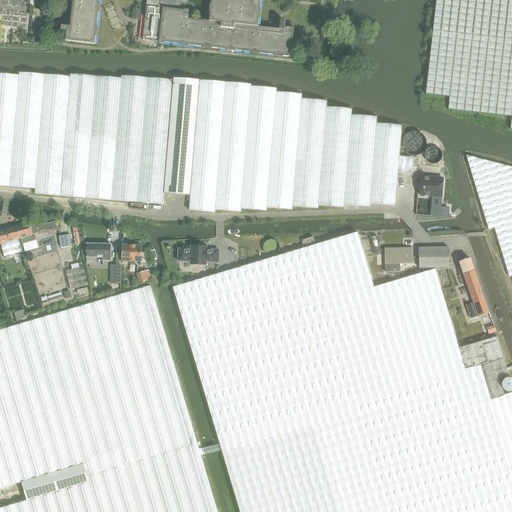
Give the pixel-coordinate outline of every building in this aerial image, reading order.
[(61,26),(60,31),(66,32),(65,42),(94,45),(99,0),(175,0),(175,1),(165,0),(146,0),(146,6),(145,11),(144,22),(142,40),(290,58),(294,28),(284,27),(285,22),(280,21),(279,30),(257,27),(260,0),(211,0),(209,21),(192,20),(190,19),(187,19),(188,10),(184,10),(181,10),(182,2),(186,3),(186,0),(73,0),(70,23),(70,26),(70,27),(61,26)] [(511,0),(436,0),(425,95),(449,97),(447,110),(511,117),(509,130),(511,129),(511,0)] [(131,18),(131,19),(140,20),(141,11),(141,10),(133,9),(131,18)] [(0,186),(35,189),(34,194),(162,205),(163,194),(172,81),(121,77),(121,79),(70,75),(70,77),(19,73),(18,76),(0,74),(0,186)] [(172,79),(172,81),(163,194),(190,196),(199,81),(172,79)] [(251,87),(251,85),(199,81),(190,196),(189,211),(214,213),(214,210),(240,212),(241,209),(266,211),(266,208),(292,210),(292,207),(317,209),(318,206),(343,208),(343,205),(369,207),(369,204),(395,206),(398,173),(411,174),(411,168),(418,168),(418,158),(399,157),(401,126),(376,124),(376,118),(351,115),(351,110),(326,107),(326,102),(301,99),(301,95),(276,93),(276,89),(251,87)] [(426,144),(425,140),(424,138),(423,136),(421,134),(419,133),(415,132),(413,132),(411,133),(409,133),(407,135),(405,137),(404,139),(403,141),(403,144),(403,148),(404,150),(406,152),(408,154),(410,155),(414,156),(416,156),(418,155),(420,154),(422,153),(424,151),(425,149),(426,144)] [(511,275),(511,167),(465,155),(488,230),(494,228),(508,277),(511,275)] [(441,198),(442,179),(421,177),(420,196),(441,198)] [(225,237),(225,221),(216,221),(217,237),(225,237)] [(29,223),(17,226),(21,239),(22,244),(36,240),(34,235),(57,229),(55,222),(37,227),(35,224),(30,225),(29,223)] [(0,231),(0,244),(1,245),(19,240),(21,239),(17,226),(0,231)] [(357,233),(176,287),(220,444),(221,451),(228,472),(239,511),(511,511),(511,471),(511,469),(509,460),(481,366),(465,371),(459,349),(447,310),(435,270),(427,272),(417,274),(381,284),(374,286),(373,284),(357,233)] [(69,235),(59,237),(61,248),(71,246),(69,235)] [(377,236),(371,238),(375,256),(381,254),(377,236)] [(313,237),(301,241),(303,247),(315,243),(313,237)] [(1,245),(4,257),(22,252),(19,240),(1,245)] [(87,245),(87,258),(86,262),(95,262),(96,258),(102,258),(102,262),(110,262),(110,245),(87,245)] [(122,245),(121,262),(140,262),(140,267),(146,267),(146,253),(142,253),(142,246),(122,245)] [(178,249),(178,261),(190,262),(190,265),(206,265),(206,262),(218,262),(219,250),(206,250),(206,247),(191,247),(190,250),(178,249)] [(448,248),(418,249),(419,269),(449,268),(448,248)] [(413,264),(412,249),(385,249),(385,273),(400,272),(398,272),(398,264),(413,264)] [(478,317),(489,314),(469,259),(459,263),(473,303),(466,306),(470,320),(478,317)] [(120,284),(121,266),(111,266),(110,284),(120,284)] [(83,267),(66,271),(70,290),(88,285),(83,267)] [(150,280),(148,271),(140,274),(142,282),(150,280)] [(0,330),(0,488),(21,482),(83,464),(88,484),(26,501),(0,508),(0,511),(217,511),(205,472),(200,456),(221,451),(220,444),(199,449),(150,286),(11,327),(0,330)] [(61,292),(48,296),(49,300),(42,302),(43,306),(63,300),(61,292)] [(26,318),(23,310),(14,313),(16,321),(26,318)] [(497,338),(459,349),(465,371),(481,366),(509,460),(511,469),(511,393),(504,396),(499,380),(509,377),(497,338)] [(83,464),(21,482),(26,501),(88,484),(83,464)]
